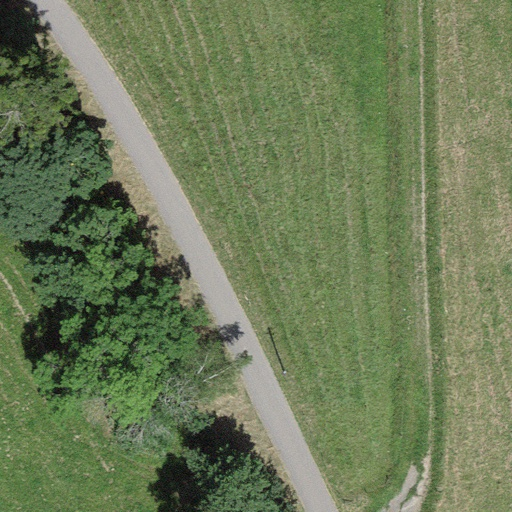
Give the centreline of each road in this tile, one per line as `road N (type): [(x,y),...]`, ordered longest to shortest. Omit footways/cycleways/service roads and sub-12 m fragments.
road 1 (unclassified): [(322,511),(131,131),(47,0)]
road 2 (track): [(395,511),(422,451),(411,0)]
